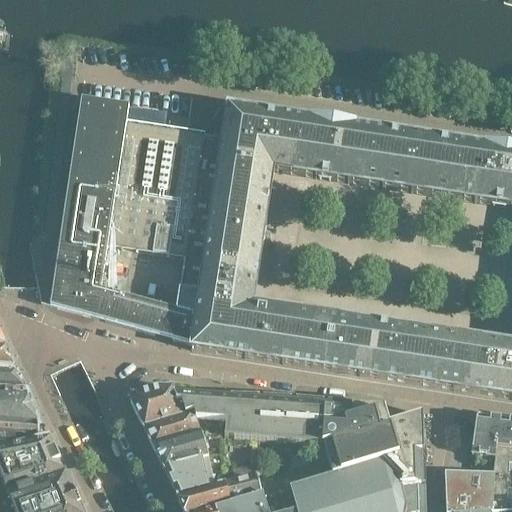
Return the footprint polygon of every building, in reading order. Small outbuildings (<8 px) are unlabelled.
[(50,308),(192,347),(222,140),(126,126),(128,109),(81,102),(50,308)] [(191,351),(511,400),(511,153),(227,109),(222,140),(192,347),(191,351)] [(0,368),(13,370),(3,349),(0,348),(0,368)] [(0,373),(0,391),(23,392),(25,392),(17,375),(13,377),(12,374),(0,373)] [(135,399),(132,404),(145,430),(180,419),(173,394),(172,390),(159,391),(135,399)] [(261,485),(258,486),(262,499),(264,500),(382,464),(399,481),(403,488),(425,485),(424,463),(426,464),(424,437),(423,437),(422,416),(421,416),(421,417),(389,427),(384,411),(385,411),(385,410),(328,404),(293,401),(263,399),(230,398),(217,398),(173,394),(180,419),(193,415),(200,436),(196,437),(202,463),(206,482),(232,475),(238,473),(256,467),(258,443),(322,448),(328,469),(272,486),(261,485)] [(0,428),(23,431),(38,432),(39,431),(28,398),(0,395),(0,428)] [(180,419),(145,430),(154,449),(196,437),(200,436),(193,415),(180,419)] [(498,450),(502,423),(476,419),(470,462),(494,465),(496,450),(498,450)] [(511,451),(511,424),(502,423),(498,450),(511,451)] [(0,431),(0,447),(27,442),(26,435),(22,434),(22,433),(0,431)] [(196,437),(154,449),(165,472),(202,463),(196,437)] [(0,447),(0,496),(66,475),(60,462),(61,462),(55,449),(54,449),(49,438),(27,442),(0,447)] [(494,465),(494,478),(474,477),(445,476),(446,511),(511,511),(511,451),(496,450),(494,465)] [(202,463),(165,472),(178,499),(208,491),(206,482),(202,463)] [(212,511),(425,511),(425,485),(403,488),(399,481),(382,464),(264,500),(262,499),(258,486),(256,478),(259,477),(256,467),(238,473),(232,475),(206,482),(208,491),(212,511)] [(66,475),(0,496),(0,506),(2,511),(83,511),(73,489),(66,475)] [(212,511),(208,491),(178,499),(184,511),(212,511)]
